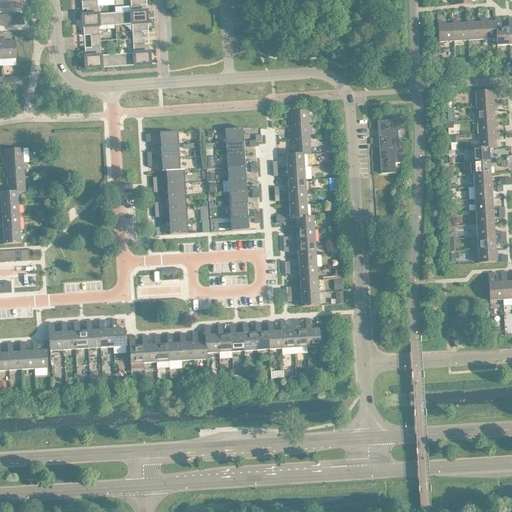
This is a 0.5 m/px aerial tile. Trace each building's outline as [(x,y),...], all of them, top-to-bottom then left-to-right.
[(87,9),(87,15),(99,14),(98,0),(100,0),(82,0),(83,10),(87,9)] [(146,0),(130,0),(132,12),(141,11),(140,6),(147,6),(146,0)] [(115,13),(116,25),(132,24),(133,39),(143,38),(142,32),(149,32),(148,11),(141,11),(132,12),(115,13)] [(91,35),(92,42),(101,41),(100,26),(116,25),(115,13),(99,14),(87,15),(83,15),(84,36),(91,35)] [(497,38),(497,46),(510,45),(509,28),(501,28),(501,18),(495,18),(496,21),(497,38)] [(482,39),(497,38),(496,21),(488,21),(487,19),(481,19),(481,22),(482,39)] [(468,40),(482,39),(481,22),(473,22),(473,20),(467,20),(467,23),(468,40)] [(454,41),(468,40),(467,23),(459,23),(459,21),(453,21),(453,24),(454,41)] [(439,42),(454,41),(453,24),(445,24),(445,22),(438,22),(439,42)] [(134,53),(118,54),(119,67),(151,65),(150,44),(145,44),(145,38),(143,38),(133,39),(134,53)] [(0,39),(0,42),(1,42),(2,59),(16,58),(16,59),(15,40),(15,41),(7,41),(7,39),(0,39)] [(101,41),(92,42),(92,48),(85,48),(87,69),(119,67),(118,54),(102,55),(101,41)] [(476,91),(477,106),(494,105),(494,97),(496,97),(496,90),(476,91)] [(477,106),(478,120),(495,119),(495,111),(497,111),(497,105),(494,105),(477,106)] [(289,127),(292,126),(310,125),(309,111),(309,110),(291,112),(292,120),(289,120),(289,127)] [(478,120),(478,134),(496,133),(496,125),(498,125),(498,119),(495,119),(478,120)] [(396,163),(400,163),(398,120),(378,121),(382,174),(396,173),(396,163)] [(290,141),(293,141),(293,140),(311,139),(310,125),(292,126),(293,134),(290,134),(290,141)] [(226,130),(226,143),(244,141),(243,129),(244,129),(244,128),(225,129),(225,130),(226,130)] [(160,134),(161,146),(179,145),(178,132),(160,133),(160,134)] [(478,134),(479,148),(479,149),(490,148),(497,148),(496,140),(499,139),(499,133),(496,133),(478,134)] [(291,148),(291,155),(304,154),(304,155),(312,154),(312,153),(311,153),(311,139),(293,140),(293,141),(293,148),(291,148)] [(226,143),(227,155),(245,154),(244,141),(226,143)] [(161,146),(162,159),(180,158),(179,145),(161,146)] [(4,164),(6,164),(24,163),(23,149),(23,148),(5,149),(5,150),(6,158),(3,158),(4,164)] [(472,149),(473,162),(490,161),(490,148),(479,149),(479,148),(472,149)] [(227,155),(228,168),(246,167),(245,154),(227,155)] [(286,156),(287,168),(305,167),(304,155),(304,154),(291,155),(286,155),(286,156)] [(215,156),(207,156),(207,164),(215,164),(215,156)] [(162,172),(167,171),(180,170),(180,158),(162,159),(162,172)] [(471,175),(474,175),(491,173),(490,161),(473,162),(470,162),(471,175)] [(5,178),(7,178),(25,177),(24,163),(6,164),(7,172),(4,172),(5,178)] [(228,168),(229,180),(246,179),(246,167),(228,168)] [(287,168),(288,181),(306,180),(305,167),(287,168)] [(167,171),(167,184),(185,183),(184,170),(185,170),(180,170),(167,171)] [(474,175),(474,187),(492,186),(491,173),(474,175)] [(5,186),(6,192),(6,193),(18,192),(26,192),(26,191),(25,177),(7,178),(8,186),(5,186)] [(229,180),(230,193),(247,192),(246,179),(229,180)] [(288,181),(289,193),(307,192),(306,180),(288,181)] [(167,184),(168,196),(186,195),(185,183),(167,184)] [(474,187),(475,200),(493,199),(492,186),(474,187)] [(1,193),(1,206),(19,205),(18,192),(6,193),(6,192),(0,193),(1,193)] [(230,193),(230,205),(248,204),(247,192),(230,193)] [(289,193),(290,206),(307,205),(307,192),(289,193)] [(168,196),(169,209),(187,208),(186,195),(168,196)] [(475,200),(476,212),(494,211),(493,199),(475,200)] [(230,205),(231,218),(249,217),(248,204),(230,205)] [(1,206),(2,218),(20,217),(19,205),(1,206)] [(290,219),(297,218),(296,218),(308,217),(307,205),(290,206),(290,218),(290,219)] [(169,209),(170,222),(188,221),(187,208),(169,209)] [(476,212),(477,225),(494,224),(494,211),(476,212)] [(2,218),(3,231),(21,230),(20,217),(2,218)] [(249,217),(231,218),(232,230),(232,231),(250,230),(250,229),(249,217)] [(297,218),(297,231),(315,230),(314,217),(308,217),(296,218),(297,218)] [(188,221),(170,222),(171,234),(170,234),(170,235),(189,234),(189,233),(188,233),(188,221)] [(477,225),(478,237),(495,236),(494,224),(477,225)] [(21,230),(3,231),(4,243),(3,243),(4,244),(22,243),(22,242),(21,242),(21,230)] [(297,231),(298,244),(316,242),(315,230),(297,231)] [(478,237),(478,250),(496,249),(495,236),(478,237)] [(298,244),(299,256),(317,255),(316,242),(298,244)] [(496,249),(478,250),(479,263),(497,262),(496,249)] [(299,256),(300,269),(317,268),(317,255),(299,256)] [(300,269),(301,281),(318,280),(317,268),(300,269)] [(503,300),(511,299),(511,281),(507,282),(506,272),(501,272),(502,282),(503,300)] [(490,301),(503,300),(502,282),(494,283),(494,273),(488,273),(490,301)] [(301,281),(301,294),(319,293),(318,280),(301,281)] [(343,280),(335,280),(335,290),(343,290),(343,280)] [(319,293),(301,294),(302,306),(302,307),(320,306),(320,305),(319,293)] [(112,319),(112,329),(114,347),(126,346),(126,347),(127,347),(125,328),(125,329),(117,329),(117,319),(112,319)] [(306,320),(306,330),(307,347),(320,347),(321,347),(320,329),(319,329),(311,329),(311,319),(306,320)] [(87,321),(87,331),(88,349),(101,348),(100,330),(92,331),(92,320),(87,321)] [(99,320),(100,330),(101,348),(114,347),(112,329),(105,330),(104,320),(99,320)] [(293,320),(294,331),(294,330),(295,348),(307,347),(306,330),(299,330),(298,320),(293,320)] [(74,322),(75,332),(76,349),(88,349),(87,331),(80,331),(79,321),(74,322)] [(268,322),(269,332),(270,350),(282,349),(281,331),(274,332),(273,321),(268,322)] [(280,321),(281,331),(282,349),(295,348),(294,330),(294,331),(286,331),(285,321),(280,321)] [(61,322),(62,333),(63,350),(76,349),(75,332),(67,332),(66,322),(61,322)] [(255,323),(256,333),(257,350),(270,350),(269,332),(261,333),(260,322),(255,323)] [(62,333),(54,333),(54,323),(49,323),(50,340),(50,350),(50,351),(51,351),(63,350),(62,333)] [(243,323),(243,334),(244,334),(245,351),(257,350),(256,333),(248,333),(248,323),(243,323)] [(230,324),(231,334),(232,352),(245,351),(244,334),(243,334),(236,334),(235,324),(230,324)] [(205,326),(206,342),(207,353),(219,353),(218,335),(211,336),(210,325),(205,326)] [(218,325),(218,335),(219,353),(232,352),(231,334),(223,335),(223,325),(218,325)] [(192,332),(193,343),(194,360),(207,359),(207,360),(207,353),(206,342),(198,342),(198,332),(192,332)] [(180,333),(180,343),(181,361),(194,360),(193,343),(186,343),(185,333),(180,333)] [(155,335),(155,345),(156,362),(169,362),(168,344),(160,345),(160,334),(155,335)] [(167,334),(168,344),(169,362),(181,361),(180,343),(173,344),(172,334),(167,334)] [(142,335),(143,346),(144,363),(156,362),(155,345),(148,345),(147,335),(142,335)] [(143,346),(135,346),(135,336),(129,336),(131,364),(132,364),(144,363),(143,346)] [(32,341),(33,351),(34,369),(47,368),(48,368),(46,351),(46,350),(46,351),(45,351),(38,351),(37,341),(32,341)] [(7,343),(8,353),(9,371),(22,370),(21,352),(13,353),(12,342),(7,343)] [(20,342),(21,352),(22,370),(34,369),(33,351),(26,352),(25,342),(20,342)] [(0,371),(9,371),(8,353),(0,354),(0,347),(0,371)]
